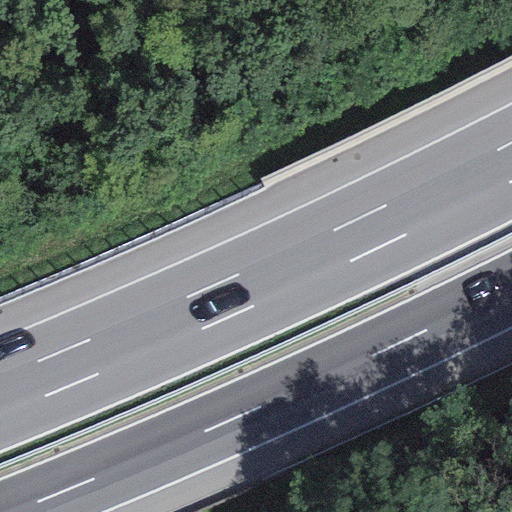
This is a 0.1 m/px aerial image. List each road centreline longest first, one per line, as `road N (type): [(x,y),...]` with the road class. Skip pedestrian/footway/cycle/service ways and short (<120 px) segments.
road 1 (motorway): [(511,161),(252,287),(0,395)]
road 2 (motorway): [(10,511),(511,287)]
